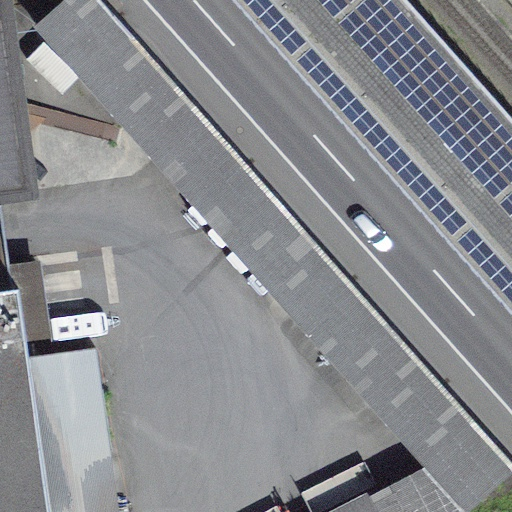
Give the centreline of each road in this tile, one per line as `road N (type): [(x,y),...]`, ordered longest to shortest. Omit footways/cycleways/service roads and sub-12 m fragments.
road 1 (motorway): [(194,0),(511,357)]
road 2 (motorway): [(511,201),(332,0)]
road 3 (unknown): [(164,511),(206,289)]
